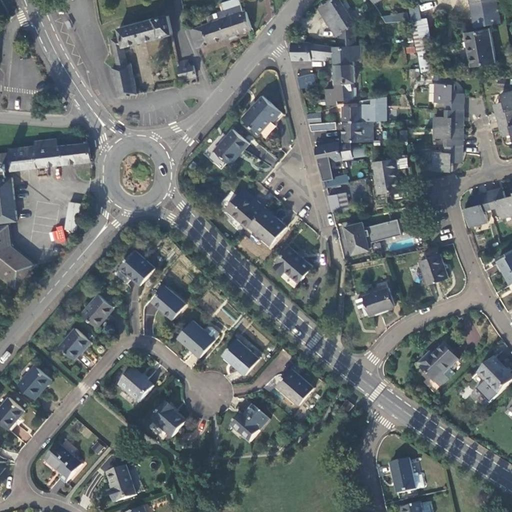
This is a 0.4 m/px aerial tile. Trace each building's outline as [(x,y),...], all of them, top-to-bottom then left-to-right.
[(231,0),(219,4),(222,12),(240,6),(237,0),(231,0)] [(343,34),(344,45),(355,44),(346,31),(357,24),(340,0),(333,0),(333,1),(328,4),(332,11),(324,16),(338,37),(343,34)] [(471,0),(476,27),(501,22),(496,0),(471,0)] [(420,12),(433,8),(431,2),(418,6),(420,12)] [(410,4),(420,50),(429,48),(423,18),(418,19),(415,3),(410,4)] [(320,10),(324,16),(332,11),(328,4),(320,10)] [(209,25),(192,30),(198,48),(253,29),(247,12),(244,13),(241,6),(240,6),(222,12),(217,14),(220,21),(209,25)] [(383,14),(384,23),(406,21),(405,13),(383,14)] [(206,18),(209,25),(220,21),(217,14),(206,18)] [(124,47),(173,34),(169,16),(119,29),(121,38),(124,47)] [(359,44),(357,24),(346,31),(355,44),(359,44)] [(497,62),(491,30),(469,34),(460,36),(467,68),(497,62)] [(128,65),(124,47),(121,38),(111,41),(118,68),(128,65)] [(320,45),(312,45),(312,44),(294,43),(295,59),(307,59),(311,60),(320,59),(320,45)] [(366,59),(365,44),(359,44),(355,44),(344,45),(335,46),(320,45),(320,59),(328,59),(327,57),(335,57),(336,64),(342,64),(353,62),(353,60),(366,59)] [(354,82),(353,62),(342,64),(336,64),(336,67),(337,79),(333,79),(334,88),(330,88),(330,100),(339,100),(354,98),(353,82),(354,82)] [(128,65),(118,68),(112,69),(119,98),(138,95),(130,64),(128,65)] [(181,69),(183,79),(197,76),(194,66),(191,67),(181,69)] [(314,84),(311,70),(299,72),(300,76),(302,87),(314,84)] [(447,104),(446,111),(464,111),(464,104),(462,104),(462,95),(455,94),(455,86),(436,85),(435,104),(447,104)] [(496,115),(498,122),(511,118),(511,91),(501,95),(504,104),(497,105),(499,115),(496,115)] [(387,119),(387,96),(375,98),(375,108),(365,108),(365,105),(344,106),(344,112),(344,121),(382,120),(387,119)] [(280,113),(262,97),(242,120),(259,135),(267,126),(271,121),(272,122),(280,113)] [(435,118),(435,129),(464,129),(464,120),(464,111),(446,111),(446,118),(435,118)] [(324,121),(323,112),(311,113),(313,122),(324,121)] [(511,118),(498,122),(501,130),(503,129),(505,138),(511,135),(511,118)] [(382,126),(382,120),(344,121),(344,126),(344,141),(342,142),(341,142),(341,145),(351,143),(350,140),(383,139),(383,126),(382,126)] [(446,139),(446,147),(463,147),(463,138),(464,129),(435,129),(435,139),(446,139)] [(248,145),(233,131),(215,152),(231,165),(242,152),(248,145)] [(51,165),(91,161),(89,143),(57,147),(56,139),(37,141),(37,145),(8,149),(9,152),(0,152),(0,225),(0,226),(0,273),(22,288),(40,262),(15,245),(12,224),(9,225),(9,222),(18,221),(12,178),(6,179),(5,169),(11,168),(11,170),(51,165)] [(341,142),(318,147),(318,150),(320,161),(323,168),(327,180),(336,178),(332,162),(343,159),(340,145),(341,145),(341,142)] [(351,143),(341,145),(340,145),(343,159),(354,158),(351,145),(351,143)] [(354,158),(368,155),(366,143),(351,145),(354,158)] [(463,154),(463,147),(446,147),(446,154),(435,154),(434,172),(453,172),(453,163),(460,164),(460,154),(463,154)] [(405,155),(394,157),(372,161),(377,193),(399,189),(397,177),(396,169),(407,167),(405,155)] [(351,197),(368,197),(367,180),(351,181),(351,197)] [(246,198),(249,194),(243,189),(241,192),(246,198)] [(243,221),(249,227),(250,226),(265,208),(256,201),(254,204),(246,198),(241,192),(226,209),(242,223),(243,221)] [(501,219),(511,216),(511,197),(505,199),(504,193),(495,195),(495,192),(487,194),(491,210),(499,208),(501,219)] [(347,193),(330,196),(333,211),(350,209),(347,193)] [(253,198),(249,194),(246,198),(254,204),(256,201),(253,198)] [(484,212),(491,210),(487,194),(479,196),(480,198),(472,200),(473,206),(473,208),(465,210),(469,227),(487,223),(484,212)] [(76,232),(80,203),(67,202),(64,231),(76,232)] [(413,220),(411,207),(403,209),(405,222),(413,220)] [(275,217),(265,208),(250,226),(271,244),(286,227),(275,217)] [(364,228),(363,223),(347,227),(353,253),(370,250),(369,248),(372,248),(372,243),(401,236),(398,220),(364,228)] [(53,227),(54,243),(65,243),(64,226),(53,227)] [(300,256),(289,247),(275,263),(276,264),(274,266),(283,273),(285,271),(298,283),(312,266),(300,256)] [(155,270),(134,252),(117,271),(130,283),(133,279),(136,282),(141,286),(155,270)] [(504,274),(510,286),(511,284),(511,253),(497,262),(504,274)] [(441,256),(420,263),(428,286),(441,281),(448,279),(441,256)] [(383,312),(395,308),(388,289),(388,288),(386,283),(377,286),(379,292),(363,298),(369,317),(383,312)] [(187,304),(165,286),(152,302),(160,309),(174,320),(187,304)] [(112,307),(98,295),(82,315),(98,328),(104,320),(103,318),(107,314),(112,307)] [(215,342),(192,322),(178,339),(189,349),(200,358),(215,342)] [(92,342),(76,329),(61,348),(75,360),(81,352),(85,347),(86,349),(92,342)] [(260,360),(236,340),(223,355),(235,365),(246,376),(260,360)] [(419,365),(437,383),(444,376),(458,362),(443,346),(437,352),(433,357),(429,360),(426,357),(419,365)] [(511,378),(504,370),(494,360),(478,375),(499,396),(511,383),(511,378)] [(52,380),(36,366),(19,385),(35,400),(44,389),(52,380)] [(313,389),(291,369),(276,386),(286,395),(299,406),(313,389)] [(145,380),(134,371),(121,387),(140,404),(154,388),(145,380)] [(450,381),(444,376),(437,383),(442,389),(450,381)] [(24,412),(9,399),(0,409),(0,421),(9,429),(17,420),(24,412)] [(353,407),(347,402),(342,408),(348,413),(353,407)] [(152,421),(172,438),(185,423),(177,416),(172,413),(175,410),(167,403),(152,421)] [(270,419),(253,404),(247,411),(242,417),(240,415),(227,430),(230,431),(234,426),(243,433),(242,434),(251,442),(270,419)] [(97,442),(92,449),(99,454),(104,446),(97,442)] [(82,465),(60,447),(54,455),(52,454),(45,461),(56,470),(62,475),(60,478),(66,484),(82,465)] [(391,463),(397,493),(417,489),(414,478),(410,459),(391,463)] [(136,496),(126,468),(108,474),(114,491),(111,492),(113,496),(115,503),(136,496)] [(414,478),(417,489),(423,487),(421,477),(414,478)]
